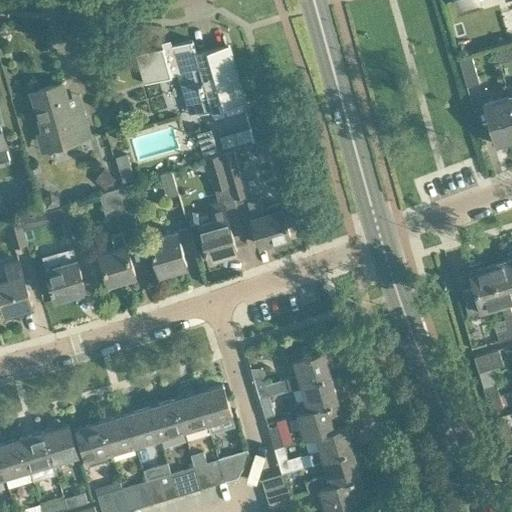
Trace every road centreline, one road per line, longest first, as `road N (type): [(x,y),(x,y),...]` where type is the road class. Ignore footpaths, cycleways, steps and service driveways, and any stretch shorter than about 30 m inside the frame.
road 1 (residential): [(0,367),(381,243)]
road 2 (tertiary): [(481,511),(381,243)]
road 3 (tertiary): [(381,243),(313,0)]
road 4 (residential): [(381,243),(511,189)]
